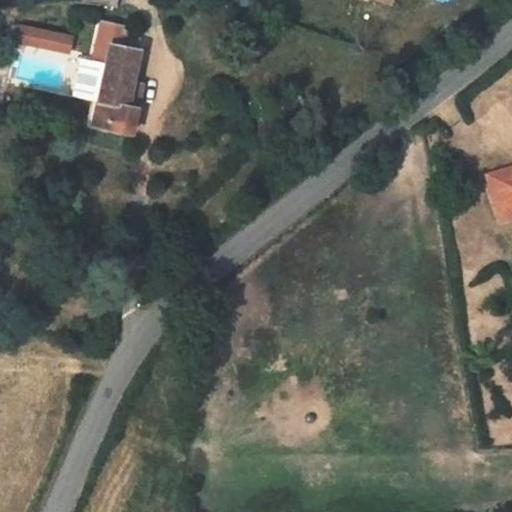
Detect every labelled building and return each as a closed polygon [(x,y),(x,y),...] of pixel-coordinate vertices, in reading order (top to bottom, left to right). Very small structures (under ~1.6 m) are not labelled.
[(126,27),(101,22),(93,62),(100,64),(107,65),(111,43),(123,46),(126,27)] [(13,43),(69,51),(72,32),(15,24),(13,43)] [(107,65),(99,101),(128,107),(128,106),(133,82),(140,49),(123,46),(111,43),(107,65)] [(107,65),(100,64),(93,100),(99,101),(107,65)] [(142,84),(133,82),(128,106),(137,108),(142,84)] [(128,107),(99,101),(94,125),(132,133),(137,108),(128,106),(128,107)] [(488,177),(491,185),(511,178),(511,172),(511,170),(488,177)] [(511,172),(511,178),(491,185),(498,210),(511,205),(511,170),(511,172)] [(501,219),(511,215),(511,205),(498,210),(501,219)]
